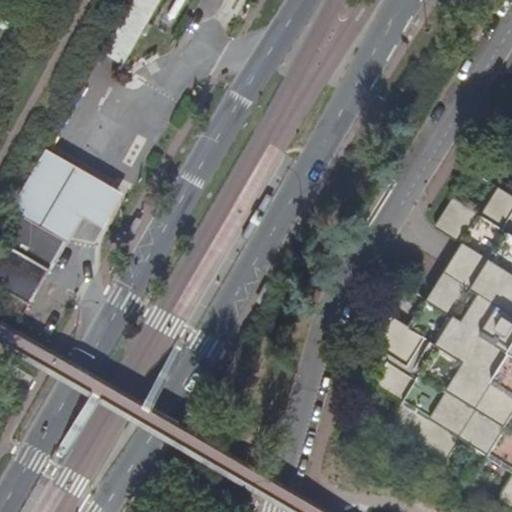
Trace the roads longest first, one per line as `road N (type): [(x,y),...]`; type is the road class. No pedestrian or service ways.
road 1 (primary): [(101,511),(202,354),(402,0)]
road 2 (primary): [(301,0),(0,511)]
road 3 (residential): [(511,26),(337,304),(276,511)]
